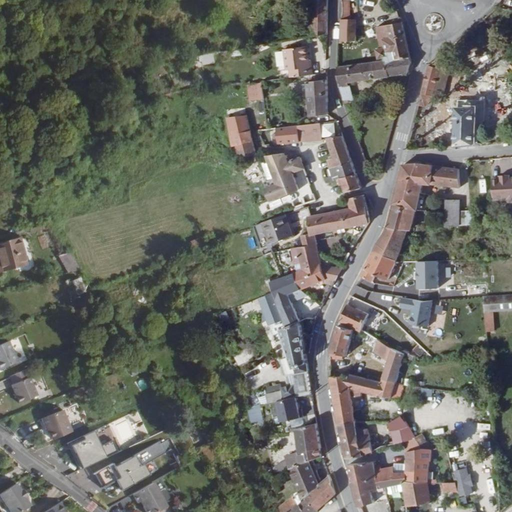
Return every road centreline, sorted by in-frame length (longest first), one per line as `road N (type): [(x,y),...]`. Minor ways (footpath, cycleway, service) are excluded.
road 1 (residential): [(351,511),(323,402),(322,342),(381,216),(430,44)]
road 2 (residential): [(0,440),(99,511)]
